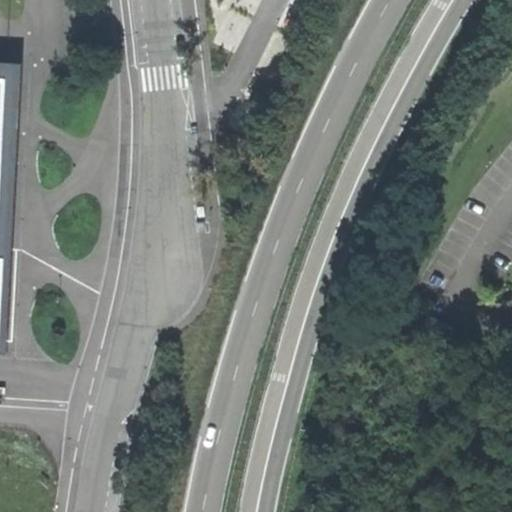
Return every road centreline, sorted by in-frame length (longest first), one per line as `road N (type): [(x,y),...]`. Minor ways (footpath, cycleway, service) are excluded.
road 1 (primary): [(268,511),(310,298),(376,136),(455,0)]
road 2 (primary): [(392,0),(325,111),(253,294),(209,511)]
road 3 (unclassified): [(88,511),(113,391),(165,223),(155,0)]
